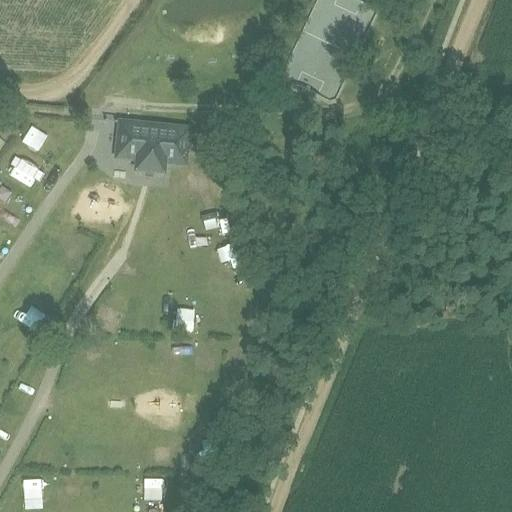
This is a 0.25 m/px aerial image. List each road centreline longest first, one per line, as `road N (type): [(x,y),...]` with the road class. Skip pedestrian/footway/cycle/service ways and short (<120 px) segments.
road 1 (track): [(473,0),(274,511)]
road 2 (track): [(138,0),(66,93),(0,90)]
